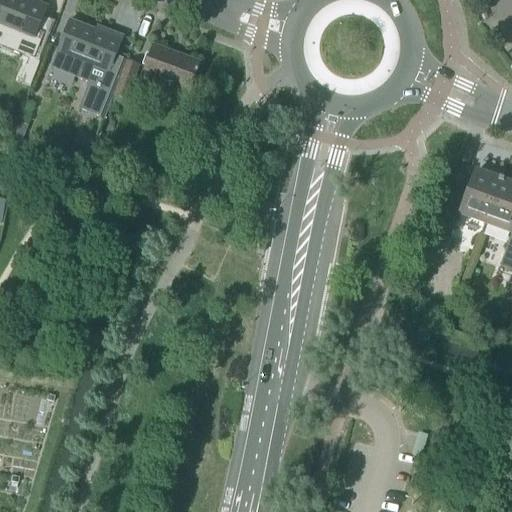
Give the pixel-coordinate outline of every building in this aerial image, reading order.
[(16,38),(32,44),(46,9),(23,0),(0,0),(0,27),(18,34),(16,38)] [(115,58),(122,39),(109,34),(96,28),(94,32),(69,22),(56,54),(50,70),(88,85),(78,111),(99,120),(122,61),(115,58)] [(199,65),(153,48),(142,79),(188,95),(195,76),(197,76),(198,73),(196,72),(199,65)] [(20,75),(31,79),(42,53),(30,49),(20,75)] [(113,98),(124,102),(138,68),(126,63),(113,98)] [(459,215),(485,225),(501,182),(499,181),(498,183),(475,174),(459,215)] [(501,182),(485,225),(511,235),(511,234),(511,187),(503,185),(504,183),(501,182)] [(426,241),(447,249),(458,219),(437,211),(426,241)] [(511,286),(511,239),(510,238),(499,268),(511,272),(511,273),(508,285),(511,286)]
